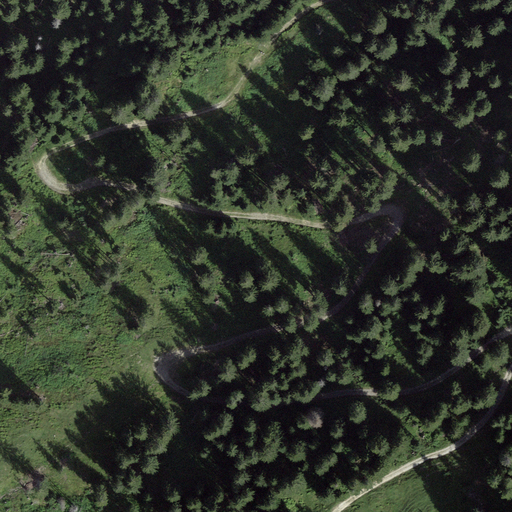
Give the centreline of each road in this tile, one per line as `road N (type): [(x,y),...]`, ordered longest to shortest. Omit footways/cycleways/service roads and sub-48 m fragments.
road 1 (track): [(223,103),(71,143),(47,156),(40,167),(45,181),(71,188),(114,181),(158,200),(261,218),(339,224),(392,209),(400,225),(325,315),(172,350),(164,372),(179,388),(220,402),(271,403),(398,392),(430,385),(511,329)]
road 2 (track): [(511,368),(491,411),(462,441),(336,511)]
